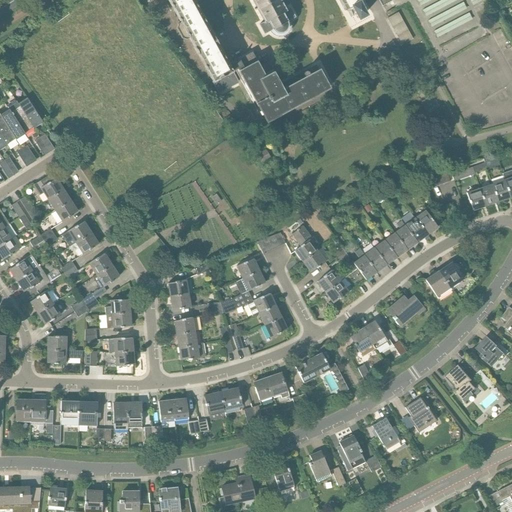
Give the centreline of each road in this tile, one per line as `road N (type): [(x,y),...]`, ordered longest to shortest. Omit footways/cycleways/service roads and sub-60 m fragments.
road 1 (residential): [(0,464),(160,468),(303,436),(419,370),(467,326),(511,262)]
road 2 (residential): [(155,383),(146,282),(71,150)]
road 3 (residential): [(314,336),(451,241),(511,222)]
road 4 (residential): [(155,383),(238,368),(314,336)]
road 5 (residential): [(26,382),(155,383)]
